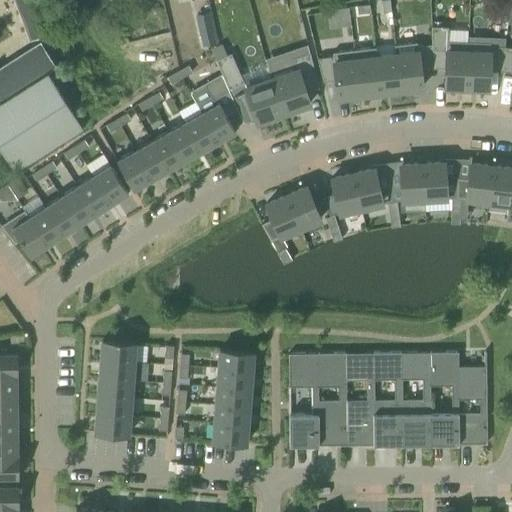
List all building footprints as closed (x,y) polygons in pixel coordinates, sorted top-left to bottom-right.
[(15,0),(16,2),(30,39),(56,29),(45,0),(15,0)] [(389,0),(381,0),(383,12),(390,11),(389,0)] [(492,0),(491,9),(508,11),(509,0),(492,0)] [(370,12),(369,4),(356,6),(357,14),(370,12)] [(328,7),(329,25),(351,24),(350,6),(328,7)] [(394,42),(400,90),(422,87),(419,68),(429,68),(431,26),(429,26),(428,44),(416,43),(416,40),(394,42)] [(431,26),(429,68),(431,68),(432,50),(445,51),(444,87),(466,87),(468,42),(446,41),(446,27),(431,26)] [(212,30),(199,33),(202,45),(215,42),(212,30)] [(373,45),(379,93),(400,90),(394,42),(393,42),(394,52),(376,54),(375,45),(373,45)] [(468,42),(466,87),(488,88),(489,70),(501,71),(504,46),(489,46),(489,42),(468,42)] [(47,71),(55,67),(40,43),(0,68),(0,148),(14,170),(82,127),(47,71)] [(353,47),(359,95),(379,93),(373,45),(353,47)] [(511,47),(504,46),(501,71),(511,72),(511,80),(511,90),(511,47)] [(335,80),(337,98),(359,95),(353,47),(331,50),(332,52),(315,54),(322,82),(335,80)] [(271,79),(284,116),(300,110),(299,107),(309,104),(305,92),(318,88),(309,52),(292,58),(296,70),(271,79)] [(244,83),(230,53),(215,60),(228,90),(244,83)] [(181,78),(192,72),(187,64),(177,70),(181,78)] [(181,78),(177,70),(166,76),(170,84),(181,78)] [(271,79),(244,88),(256,122),(266,118),(267,122),(284,116),(271,79)] [(152,104),(162,98),(158,91),(148,97),(152,104)] [(152,104),(148,97),(137,103),(141,110),(152,104)] [(235,132),(218,102),(200,112),(217,142),(235,132)] [(120,125),(130,119),(126,112),(116,118),(120,125)] [(217,142),(200,112),(184,122),(201,151),(217,142)] [(109,131),(120,125),(116,118),(105,124),(109,131)] [(201,151),(184,122),(167,131),(184,161),(201,151)] [(184,161),(167,131),(150,141),(167,170),(184,161)] [(78,153),(88,146),(83,139),(73,146),(78,153)] [(167,170),(150,141),(134,150),(150,180),(167,170)] [(78,153),(73,146),(63,152),(68,159),(78,153)] [(150,180),(134,150),(116,160),(133,190),(150,180)] [(46,174),(56,167),(51,160),(41,167),(46,174)] [(445,198),(443,162),(421,163),(423,199),(445,198)] [(423,199),(421,163),(400,164),(402,200),(423,199)] [(487,201),(492,165),(470,163),(468,179),(456,177),(455,197),(487,201)] [(128,193),(109,164),(92,175),(111,204),(128,193)] [(511,221),(511,179),(511,180),(511,178),(511,167),(492,165),(487,201),(507,203),(505,221),(511,221)] [(36,180),(46,174),(41,167),(31,173),(36,180)] [(382,203),(373,168),(352,173),(360,208),(382,203)] [(360,208),(352,173),(331,178),(334,194),(323,196),(329,215),(360,208)] [(111,204),(92,175),(76,185),(95,214),(111,204)] [(23,187),(17,178),(8,184),(14,193),(23,187)] [(16,198),(7,183),(0,187),(0,198),(1,200),(15,199),(16,198)] [(95,214),(76,185),(60,196),(78,224),(95,214)] [(320,219),(305,186),(285,195),(300,228),(320,219)] [(300,228),(285,195),(265,203),(272,218),(261,223),(270,240),(300,228)] [(78,224),(60,196),(44,206),(62,235),(78,224)] [(459,211),(460,198),(451,198),(450,211),(459,211)] [(398,213),(396,201),(387,202),(389,214),(398,213)] [(62,235),(44,206),(28,217),(46,245),(62,235)] [(459,223),(459,211),(450,211),(450,223),(459,223)] [(46,245),(28,217),(24,212),(1,226),(14,243),(19,240),(29,256),(46,245)] [(400,226),(398,213),(389,214),(390,227),(400,226)] [(337,227),(333,215),(325,218),(329,230),(337,227)] [(341,239),(337,227),(329,230),(333,242),(341,239)] [(291,259),(285,248),(277,252),(283,263),(291,259)] [(20,335),(8,336),(9,344),(20,344),(20,335)] [(101,340),(100,358),(134,361),(135,343),(101,340)] [(165,345),(164,357),(172,358),(173,346),(165,345)] [(219,349),(217,367),(251,370),(253,352),(219,349)] [(457,413),(457,399),(457,366),(458,366),(457,351),(429,352),(429,385),(451,385),(451,413),(429,413),(429,444),(457,443),(457,413)] [(17,374),(17,353),(0,352),(0,374),(16,374),(17,374)] [(373,377),(372,352),(344,353),(345,377),(366,377),(366,398),(345,399),(345,445),(373,444),(373,398),(373,377)] [(372,352),(373,377),(394,377),(394,398),(373,398),(373,444),(401,444),(401,398),(401,377),(400,352),(372,352)] [(429,385),(429,352),(400,352),(401,377),(422,377),(422,398),(401,398),(401,444),(429,444),(429,413),(429,385)] [(180,353),(179,365),(187,366),(188,354),(180,353)] [(317,445),(317,400),(317,386),(316,353),(288,353),(288,386),(311,386),(311,414),(288,414),(289,445),(317,445)] [(345,377),(344,353),(316,353),(317,386),(338,386),(338,400),(317,400),(317,445),(345,445),(345,399),(345,377)] [(100,358),(98,377),(132,379),(134,361),(100,358)] [(179,365),(178,377),(187,378),(187,366),(179,365)] [(486,443),(485,365),(458,366),(457,366),(457,399),(479,398),(479,412),(457,413),(457,443),(486,443)] [(217,367),(216,386),(250,388),(251,370),(217,367)] [(163,370),(162,382),(170,383),(171,371),(163,370)] [(0,394),(16,395),(16,374),(0,374),(0,394)] [(98,377),(97,395),(131,398),(132,379),(98,377)] [(162,382),(161,394),(169,395),(170,383),(162,382)] [(216,386),(215,404),(248,407),(250,388),(216,386)] [(177,389),(176,401),(185,402),(186,390),(177,389)] [(0,414),(17,415),(16,395),(0,394),(0,414)] [(97,395),(95,413),(129,416),(131,398),(97,395)] [(176,401),(176,413),(184,414),(185,402),(176,401)] [(215,404),(213,422),(247,425),(248,407),(215,404)] [(160,406),(159,418),(167,418),(168,406),(160,406)] [(95,413),(94,432),(128,434),(129,416),(95,413)] [(0,434),(17,435),(17,415),(0,414),(0,434)] [(159,418),(158,430),(166,431),(167,418),(159,418)] [(213,422),(212,441),(246,443),(247,425),(213,422)] [(175,426),(174,438),(182,439),(183,426),(175,426)] [(17,455),(17,435),(0,434),(0,455),(18,455),(17,455)] [(18,455),(0,455),(0,476),(18,477),(18,455)] [(0,506),(18,506),(18,485),(0,485),(0,506)]
